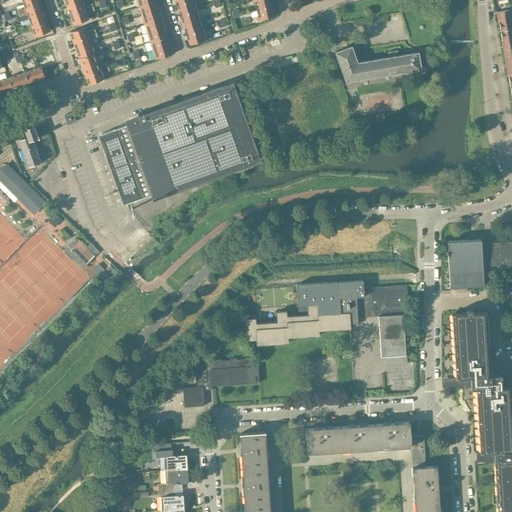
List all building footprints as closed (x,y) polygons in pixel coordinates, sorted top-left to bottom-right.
[(41,5),(39,0),(27,0),(23,2),(24,7),(17,10),(18,13),(41,5)] [(194,0),(177,5),(180,16),(197,10),(194,0)] [(271,0),(253,0),(256,10),(273,6),(271,0)] [(82,1),(67,7),(70,15),(93,7),(92,4),(84,7),(82,1)] [(156,2),(139,7),(142,15),(159,10),(156,2)] [(44,14),(41,5),(18,13),(19,16),(27,14),(29,19),(44,14)] [(273,6),(256,10),(258,20),(275,16),(273,6)] [(93,7),(70,15),(73,25),(88,19),(86,14),(94,11),(93,7)] [(511,9),(509,10),(506,10),(497,12),(498,21),(511,19),(510,15),(511,14),(511,9)] [(159,10),(142,15),(144,24),(162,19),(159,10)] [(197,10),(180,16),(183,25),(200,20),(197,10)] [(44,14),(29,19),(30,24),(23,27),(24,30),(47,22),(44,14)] [(116,26),(114,23),(112,16),(106,18),(110,28),(116,26)] [(162,19),(144,24),(147,33),(164,27),(162,19)] [(323,19),(317,21),(323,38),(333,34),(331,28),(326,30),(323,19)] [(511,19),(498,21),(500,30),(511,28),(511,23),(511,24),(511,19)] [(200,20),(183,25),(186,35),(203,30),(200,20)] [(47,22),(24,30),(25,34),(33,31),(35,36),(50,31),(47,22)] [(16,33),(15,29),(13,24),(5,27),(8,36),(16,33)] [(70,32),(73,41),(96,33),(95,30),(87,32),(85,27),(70,32)] [(164,27),(147,33),(150,41),(167,36),(164,27)] [(511,28),(500,30),(502,39),(511,37),(511,28)] [(203,30),(186,35),(189,45),(206,40),(203,30)] [(96,33),(73,41),(76,49),(91,44),(89,39),(97,37),(96,33)] [(167,36),(150,41),(152,50),(170,45),(167,36)] [(511,37),(502,39),(503,49),(511,47),(511,37)] [(91,44),(76,49),(79,58),(102,50),(101,47),(93,49),(91,44)] [(170,45),(152,50),(155,59),(173,54),(170,45)] [(351,46),(341,50),(335,52),(340,66),(346,82),(399,73),(421,70),(418,52),(396,56),(395,52),(390,53),(390,57),(357,62),(351,46)] [(511,47),(503,49),(505,58),(511,56),(511,47)] [(102,50),(79,58),(82,67),(97,61),(95,56),(103,54),(102,50)] [(284,68),(288,81),(317,71),(312,58),(284,68)] [(97,61),(82,67),(85,75),(108,67),(107,64),(99,66),(97,61)] [(39,67),(24,72),(28,83),(44,77),(41,69),(40,66),(39,67)] [(108,67),(85,75),(88,84),(103,79),(101,73),(109,71),(108,67)] [(24,72),(8,78),(12,88),(28,83),(24,72)] [(8,78),(0,80),(0,92),(12,88),(8,78)] [(292,103),(321,96),(318,85),(290,92),(292,103)] [(244,131),(229,88),(145,118),(145,116),(141,118),(142,120),(101,134),(126,204),(254,158),(248,142),(258,139),(254,127),(244,131)] [(292,111),(259,122),(268,146),(301,135),(292,111)] [(72,112),(64,115),(67,125),(75,122),(72,112)] [(40,162),(32,140),(37,138),(33,126),(30,128),(29,125),(20,128),(24,138),(18,140),(29,169),(38,166),(37,163),(40,162)] [(48,137),(40,140),(42,147),(51,144),(48,137)] [(6,164),(0,170),(0,180),(18,198),(34,214),(45,202),(6,164)] [(0,188),(14,202),(17,199),(0,181),(0,188)] [(5,195),(0,200),(6,204),(10,199),(5,195)] [(54,213),(47,220),(54,228),(61,220),(54,213)] [(483,240),(483,243),(481,244),(481,239),(447,241),(450,287),(484,285),(482,267),(503,265),(504,268),(511,267),(511,241),(488,243),(488,240),(483,240)] [(86,247),(95,256),(99,252),(91,243),(86,247)] [(112,279),(104,271),(98,264),(91,271),(106,286),(112,279)] [(110,265),(109,266),(105,269),(114,278),(118,274),(110,265)] [(357,323),(357,317),(377,316),(380,357),(387,356),(388,364),(406,363),(406,355),(403,314),(408,314),(406,285),(372,287),(372,291),(363,291),(362,280),(300,284),(301,305),(307,304),(308,315),(286,316),(286,311),(276,312),(277,322),(255,323),(255,318),(245,319),(246,325),(247,325),(248,340),(256,340),(256,345),(288,343),(288,338),(319,336),(319,330),(350,328),(350,323),(357,323)] [(466,313),(451,314),(455,377),(461,377),(462,384),(471,384),(471,388),(475,388),(479,452),(480,452),(480,461),(494,460),(494,463),(494,464),(494,475),(499,475),(499,483),(495,483),(496,496),(500,496),(500,504),(496,504),(496,511),(511,511),(511,399),(511,398),(511,386),(508,386),(503,374),(490,375),(486,312),(472,313),(472,309),(465,310),(466,313)] [(183,388),(184,407),(204,406),(203,390),(212,390),(211,386),(259,383),(258,366),(253,366),(252,357),(245,358),(245,359),(236,360),(236,358),(230,359),(230,360),(221,361),(221,359),(214,360),(214,361),(195,363),(195,368),(196,387),(183,388)] [(409,422),(375,424),(376,448),(411,446),(410,436),(409,422)] [(375,424),(340,427),(342,451),(376,448),(375,424)] [(307,453),(342,451),(340,427),(305,429),(307,453)] [(240,433),(241,449),(242,469),(267,468),(265,432),(240,433)] [(423,436),(410,436),(411,446),(411,449),(424,448),(423,436)] [(166,456),(167,470),(187,468),(186,455),(172,456),(171,450),(155,451),(156,457),(166,456)] [(120,457),(120,470),(128,470),(127,457),(120,457)] [(436,466),(425,466),(412,467),(414,502),(438,500),(436,466)] [(187,468),(167,470),(168,483),(157,484),(158,490),(174,489),(174,483),(188,483),(187,468)] [(267,468),(242,469),(244,504),(269,502),(267,468)] [(175,495),(174,489),(158,490),(158,497),(162,497),(163,510),(183,509),(183,495),(175,495)] [(439,511),(438,500),(414,502),(415,511),(439,511)] [(269,511),(269,502),(244,504),(244,511),(269,511)]
